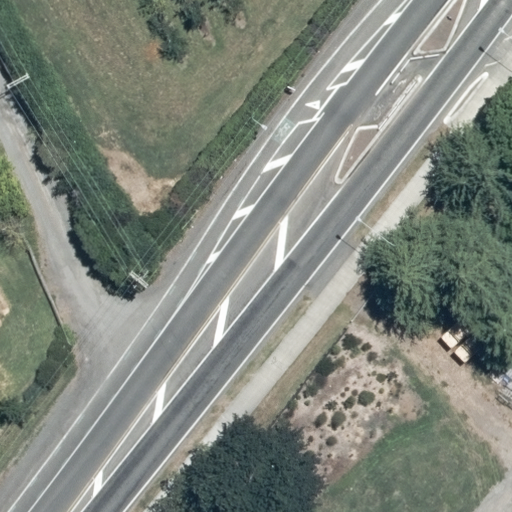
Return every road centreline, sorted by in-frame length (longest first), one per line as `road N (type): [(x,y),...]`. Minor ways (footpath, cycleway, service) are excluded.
road 1 (tertiary): [(511,3),(104,511)]
road 2 (tertiary): [(47,511),(437,0)]
